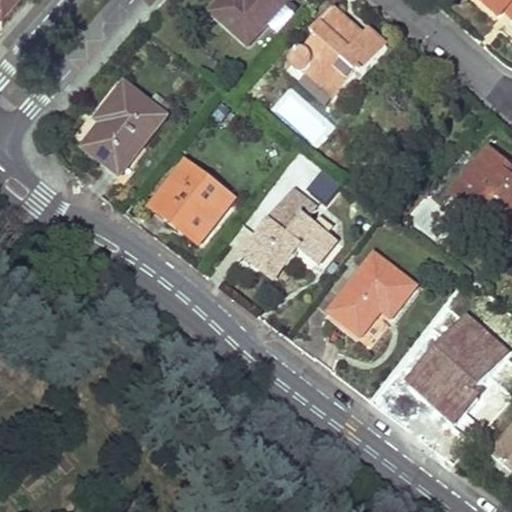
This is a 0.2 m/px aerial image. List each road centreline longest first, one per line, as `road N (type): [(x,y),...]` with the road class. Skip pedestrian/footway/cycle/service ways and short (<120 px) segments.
road 1 (tertiary): [(450,511),(262,370),(154,275)]
road 2 (tertiary): [(154,275),(0,157)]
road 3 (residential): [(0,147),(124,0)]
road 4 (tertiary): [(0,191),(110,260),(154,275)]
road 5 (residential): [(401,0),(511,91)]
